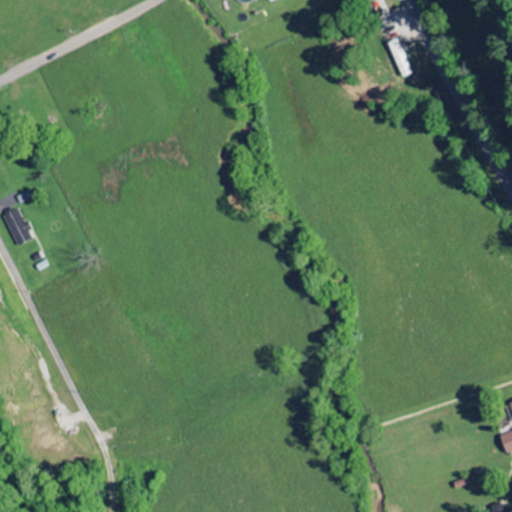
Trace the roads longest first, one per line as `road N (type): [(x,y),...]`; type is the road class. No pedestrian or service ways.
road 1 (residential): [(111,511),(99,436),(0,242)]
road 2 (secondary): [(511,189),(405,0)]
road 3 (residential): [(0,82),(154,0)]
